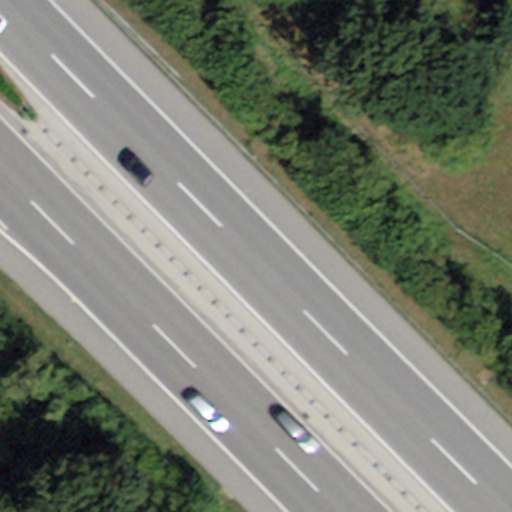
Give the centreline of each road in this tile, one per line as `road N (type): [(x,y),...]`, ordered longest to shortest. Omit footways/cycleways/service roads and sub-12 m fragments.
road 1 (motorway): [(503,511),(0,0)]
road 2 (motorway): [(0,164),(342,511)]
